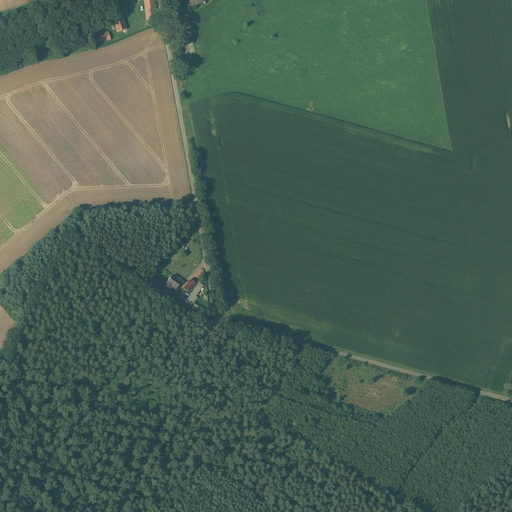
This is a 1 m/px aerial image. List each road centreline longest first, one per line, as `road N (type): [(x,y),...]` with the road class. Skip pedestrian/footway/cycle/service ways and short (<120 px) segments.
road 1 (unclassified): [(216,319),(161,0)]
road 2 (track): [(0,354),(69,231),(166,302),(216,319)]
road 3 (unclassified): [(216,319),(511,399)]
road 4 (unclassified): [(118,511),(216,319)]
road 5 (track): [(285,396),(143,511)]
